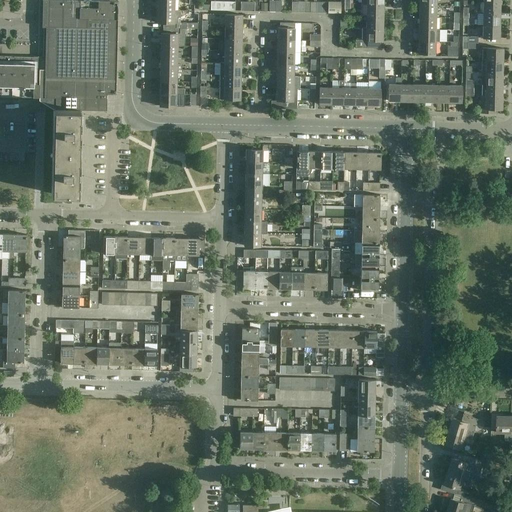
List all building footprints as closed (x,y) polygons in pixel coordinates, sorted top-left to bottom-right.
[(55,108),(54,109),(80,110),(106,110),(106,109),(105,109),(106,99),(107,99),(107,94),(116,94),(116,80),(116,78),(118,19),(118,17),(118,0),(116,0),(47,0),(46,67),(45,67),(44,97),(56,97),(56,108),(55,108)] [(157,0),(157,10),(174,10),(174,0),(157,0)] [(211,10),(222,10),(222,1),(211,1),(211,10)] [(222,1),(222,10),(235,10),(235,2),(222,1)] [(247,1),(246,11),(254,11),(255,1),(247,1)] [(298,1),(298,2),(292,2),(292,12),(303,12),(304,1),(298,1)] [(316,2),(304,1),(303,12),(316,12),(316,2)] [(328,1),(328,2),(327,13),(340,13),(340,5),(341,2),(328,1)] [(483,1),(483,14),(500,14),(500,2),(483,1)] [(328,2),(316,2),(316,12),(327,13),(328,2)] [(366,3),(366,16),(383,16),(383,4),(366,3)] [(419,5),(419,17),(436,18),(436,6),(419,5)] [(174,10),(157,10),(157,23),(163,23),(163,28),(180,28),(181,10),(174,10)] [(225,14),(225,27),(242,27),(242,15),(225,14)] [(483,14),(483,25),(500,26),(500,14),(483,14)] [(362,27),(362,28),(383,28),(383,16),(362,16),(362,21),(366,21),(366,27),(362,27)] [(436,18),(419,17),(419,29),(436,29),(436,18)] [(277,39),(294,40),(295,23),(280,22),(280,27),(278,27),(277,39)] [(500,26),(483,25),(482,38),(499,38),(500,26)] [(225,27),(224,39),(242,39),(242,27),(225,27)] [(187,28),(180,28),(163,28),(163,33),(161,33),(161,45),(177,46),(185,46),(187,28)] [(362,28),(362,40),(380,41),(382,41),(383,28),(362,28)] [(436,29),(419,29),(418,41),(435,42),(440,42),(440,30),(436,29)] [(224,39),(224,50),(241,51),(242,39),(224,39)] [(294,40),(277,39),(277,51),(294,52),(294,40)] [(380,41),(362,40),(355,40),(355,47),(380,48),(380,41)] [(435,42),(418,41),(418,53),(435,54),(435,42)] [(177,46),(161,45),(160,57),(177,58),(177,46)] [(483,48),(482,61),(503,61),(503,48),(483,48)] [(224,50),(224,63),(241,63),(241,51),(224,50)] [(294,52),(277,51),(277,64),(294,64),(294,52)] [(160,57),(160,69),(181,70),(181,64),(177,63),(177,58),(160,57)] [(326,68),(332,68),(332,58),(320,58),(320,62),(326,62),(326,68)] [(344,69),(356,69),(356,59),(344,58),(344,69)] [(356,59),(356,69),(362,69),(362,66),(365,66),(366,59),(356,59)] [(40,61),(0,60),(0,99),(34,100),(34,97),(39,97),(40,61)] [(482,61),(482,72),(502,73),(503,61),(482,61)] [(220,63),(220,75),(241,75),(241,63),(224,63),(220,63)] [(294,64),(277,64),(277,76),(293,76),(294,64)] [(160,69),(160,81),(176,82),(176,70),(160,69)] [(482,84),(483,84),(502,85),(502,73),(482,72),(482,84)] [(220,75),(220,86),(241,87),(241,75),(220,75)] [(293,76),(277,76),(276,88),(293,88),(293,76)] [(388,101),(400,101),(401,84),(401,77),(395,77),(395,84),(388,84),(388,101)] [(160,93),(176,93),(184,94),(184,88),(176,88),(176,82),(160,81),(160,93)] [(331,104),(343,104),(344,83),(344,81),(339,81),(339,87),(332,87),(331,104)] [(343,104),(356,105),(356,83),(344,83),(343,104)] [(356,105),(367,105),(367,88),(367,83),(356,83),(356,105)] [(400,101),(413,101),(413,84),(401,84),(400,101)] [(413,101),(424,101),(425,85),(413,84),(413,101)] [(483,84),(482,96),(502,97),(502,85),(483,84)] [(424,101),(436,102),(437,85),(425,85),(424,101)] [(436,102),(448,102),(449,85),(437,85),(436,102)] [(449,85),(448,102),(461,102),(461,85),(449,85)] [(241,87),(220,86),(219,99),(240,100),(241,87)] [(318,104),(331,104),(332,87),(319,87),(318,104)] [(293,88),(276,88),(276,100),(271,100),(271,108),(297,109),(297,88),(293,88)] [(367,88),(367,105),(380,105),(381,89),(367,88)] [(176,93),(160,93),(159,106),(176,106),(176,93)] [(502,97),(482,96),(481,96),(480,113),(495,113),(495,109),(502,109),(502,97)] [(54,109),(53,151),(79,152),(79,143),(78,143),(79,119),(80,119),(80,110),(54,109)] [(246,149),(245,162),(262,162),(262,150),(246,149)] [(79,152),(53,151),(53,194),(78,194),(78,185),(77,185),(78,161),(79,161),(79,152)] [(296,167),(308,167),(308,151),(297,151),(296,167)] [(308,167),(320,168),(320,151),(308,151),(308,167)] [(320,168),(332,168),(333,151),(320,151),(320,168)] [(332,168),(344,168),(345,152),(333,151),(332,168)] [(344,168),(356,168),(357,152),(345,152),(344,168)] [(356,168),(368,168),(368,152),(357,152),(356,168)] [(368,152),(368,168),(380,169),(381,152),(368,152)] [(245,162),(245,173),(262,173),(262,162),(245,162)] [(27,177),(39,177),(40,169),(27,169),(27,177)] [(245,173),(245,186),(262,186),(262,173),(245,173)] [(309,190),(320,190),(320,182),(309,182),(309,190)] [(379,182),(368,182),(368,190),(379,191),(379,182)] [(245,186),(245,197),(262,198),(262,186),(245,186)] [(363,193),(362,206),(380,207),(380,194),(363,193)] [(245,197),(244,209),(261,210),(262,198),(245,197)] [(322,206),(314,206),(314,218),(323,218),(322,206)] [(362,206),(362,219),(379,219),(380,207),(362,206)] [(244,209),(244,221),(261,221),(261,210),(244,209)] [(362,219),(362,231),(379,231),(379,219),(362,219)] [(244,233),(261,233),(267,233),(267,221),(261,221),(244,221),(244,233)] [(322,230),(314,230),(313,241),(322,241),(322,230)] [(362,231),(362,242),(379,243),(379,231),(362,231)] [(261,233),(244,233),(244,245),(261,246),(261,233)] [(14,234),(2,234),(2,251),(9,251),(9,258),(14,258),(14,251),(14,234)] [(27,234),(14,234),(14,251),(26,251),(27,234)] [(63,235),(63,247),(80,248),(80,236),(63,235)] [(103,253),(115,253),(116,236),(103,236),(103,253)] [(127,259),(127,253),(128,237),(116,236),(115,253),(115,259),(127,259)] [(127,253),(139,254),(139,237),(128,237),(127,253)] [(139,254),(151,254),(151,237),(139,237),(139,254)] [(151,254),(163,254),(163,237),(151,237),(151,254)] [(163,237),(163,254),(163,269),(170,269),(170,260),(174,261),(175,238),(163,237)] [(187,238),(175,238),(174,261),(187,261),(187,255),(187,238)] [(199,238),(187,238),(187,255),(204,255),(205,240),(199,240),(199,238)] [(362,242),(361,254),(378,255),(379,243),(362,242)] [(63,247),(63,259),(80,259),(80,248),(63,247)] [(243,250),(243,258),(255,258),(256,250),(243,250)] [(267,250),(256,250),(255,258),(267,258),(267,250)] [(280,251),(267,250),(267,258),(279,259),(280,251)] [(299,259),(303,259),(303,251),(299,250),(299,251),(295,251),(295,254),(299,254),(299,259)] [(291,251),(280,251),(279,259),(291,259),(291,251)] [(328,259),(328,251),(315,251),(315,259),(328,259)] [(340,254),(331,253),(331,259),(331,266),(339,266),(339,259),(340,259),(340,254)] [(361,254),(361,266),(378,267),(378,255),(361,254)] [(63,259),(63,271),(79,271),(80,259),(63,259)] [(137,260),(136,273),(145,274),(146,261),(137,260)] [(290,289),(302,289),(303,272),(303,267),(291,266),(291,272),(290,289)] [(331,266),(331,277),(339,277),(339,266),(331,266)] [(378,267),(361,266),(361,278),(378,278),(378,267)] [(63,271),(62,283),(79,283),(79,271),(63,271)] [(243,288),(255,288),(255,271),(243,271),(243,288)] [(255,288),(266,288),(267,271),(255,271),(255,288)] [(266,288),(279,288),(279,272),(267,271),(266,288)] [(279,288),(290,289),(291,272),(279,272),(279,288)] [(302,289),(314,289),(315,272),(303,272),(302,289)] [(315,272),(314,289),(327,289),(327,273),(315,272)] [(186,282),(186,290),(198,290),(198,274),(186,274),(186,282)] [(339,277),(331,277),(330,297),(342,298),(343,278),(339,277)] [(1,286),(13,286),(13,278),(8,278),(8,282),(1,282),(1,286)] [(13,278),(13,286),(25,286),(25,278),(13,278)] [(378,278),(361,278),(361,290),(377,291),(378,278)] [(102,288),(114,288),(114,280),(102,280),(102,288)] [(127,281),(114,280),(114,288),(126,288),(127,281)] [(62,283),(62,295),(79,295),(79,283),(62,283)] [(9,290),(8,302),(25,302),(25,290),(9,290)] [(181,294),(181,305),(198,306),(198,294),(181,294)] [(79,295),(62,295),(62,307),(79,308),(79,295)] [(90,295),(90,301),(90,308),(98,308),(98,301),(98,296),(90,295)] [(8,302),(8,314),(25,314),(25,302),(8,302)] [(181,305),(181,317),(197,318),(198,306),(181,305)] [(8,314),(8,326),(24,326),(25,314),(8,314)] [(175,329),(181,329),(197,330),(197,318),(181,317),(181,325),(175,325),(175,329)] [(73,320),(61,320),(56,320),(55,328),(73,328),(73,320)] [(78,334),(84,334),(85,321),(73,320),(73,328),(78,328),(78,334)] [(109,321),(102,320),(98,320),(97,328),(109,329),(109,321)] [(121,321),(116,321),(109,321),(109,329),(121,329),(121,321)] [(121,321),(121,329),(121,333),(133,333),(133,321),(121,321)] [(145,322),(145,329),(145,334),(158,334),(158,322),(145,322)] [(8,326),(7,338),(24,338),(24,326),(8,326)] [(242,328),(242,340),(258,341),(259,328),(242,328)] [(268,328),(268,341),(276,341),(276,329),(268,328)] [(68,337),(68,330),(54,329),(53,336),(68,337)] [(181,329),(180,341),(197,342),(197,330),(181,329)] [(280,345),(293,346),(293,329),(280,329),(280,345)] [(293,346),(304,346),(305,329),(293,329),(293,346)] [(304,346),(316,346),(317,329),(305,329),(304,346)] [(316,346),(328,346),(329,330),(317,329),(316,346)] [(328,346),(340,347),(340,330),(329,330),(328,346)] [(340,347),(352,347),(352,330),(340,330),(340,347)] [(352,347),(364,347),(364,330),(352,330),(352,347)] [(364,330),(364,347),(374,347),(374,357),(384,357),(384,333),(376,333),(376,331),(364,330)] [(7,338),(7,350),(24,350),(24,338),(7,338)] [(242,340),(241,352),(258,352),(258,341),(242,340)] [(73,363),(73,346),(73,341),(61,341),(61,346),(60,363),(73,363)] [(180,341),(180,353),(197,354),(197,342),(180,341)] [(120,364),(121,348),(121,343),(109,342),(109,347),(109,364),(120,364)] [(73,363),(85,364),(86,347),(73,346),(73,363)] [(85,364),(97,364),(97,347),(86,347),(85,364)] [(97,364),(109,364),(109,347),(97,347),(97,364)] [(120,364),(132,365),(133,348),(121,348),(120,364)] [(132,365),(144,365),(144,348),(133,348),(132,365)] [(144,348),(144,365),(156,365),(157,348),(144,348)] [(3,367),(15,368),(15,362),(24,362),(24,350),(7,350),(4,349),(4,352),(4,365),(3,365),(3,367)] [(241,352),(241,364),(258,364),(258,352),(241,352)] [(169,353),(161,353),(160,365),(169,365),(169,353)] [(197,354),(180,353),(179,371),(193,372),(194,366),(196,366),(197,354)] [(241,364),(241,376),(258,376),(258,364),(241,364)] [(304,366),(292,366),(292,374),(304,374),(304,366)] [(327,374),(339,375),(339,367),(328,366),(327,374)] [(352,367),(339,367),(339,375),(351,375),(352,367)] [(366,367),(363,367),(363,375),(383,375),(383,368),(376,368),(376,367),(366,367)] [(241,376),(240,388),(258,388),(258,376),(241,376)] [(359,379),(358,391),(375,392),(375,379),(359,379)] [(258,388),(240,388),(240,400),(257,400),(258,388)] [(358,391),(358,403),(375,403),(375,392),(358,391)] [(358,403),(358,415),(375,416),(375,403),(358,403)] [(252,409),(234,408),(233,416),(252,416),(252,409)] [(505,440),(510,440),(511,416),(492,415),(492,413),(491,430),(498,430),(497,433),(505,433),(505,440)] [(453,418),(449,431),(473,437),(476,425),(477,425),(478,419),(464,414),(462,420),(453,418)] [(348,415),(340,415),(340,426),(348,426),(348,415)] [(358,415),(357,427),(374,427),(375,416),(358,415)] [(357,427),(357,439),(374,439),(374,427),(357,427)] [(239,448),(252,449),(252,432),(240,431),(239,448)] [(473,437),(449,431),(444,449),(442,448),(442,449),(458,453),(459,447),(462,448),(464,441),(471,443),(473,437)] [(252,449),(263,449),(264,432),(252,432),(252,449)] [(263,449),(275,449),(276,432),(264,432),(263,449)] [(275,449),(287,449),(287,433),(276,432),(275,449)] [(287,449),(299,450),(299,433),(287,433),(287,449)] [(299,450),(311,450),(311,433),(299,433),(299,450)] [(311,450),(323,450),(323,434),(311,433),(311,450)] [(323,434),(323,450),(335,451),(336,434),(323,434)] [(347,439),(339,439),(339,451),(347,451),(347,439)] [(374,439),(357,439),(357,451),(374,451),(374,439)] [(483,461),(463,455),(461,461),(452,458),(449,471),(472,477),(479,480),(482,468),(481,467),(483,461)] [(472,477),(449,471),(445,483),(443,482),(441,489),(462,495),(465,496),(467,490),(461,488),(463,481),(470,483),(472,477)] [(465,496),(462,495),(460,501),(451,498),(448,511),(450,511),(472,511),(474,506),(482,508),(484,502),(476,499),(465,496)]
